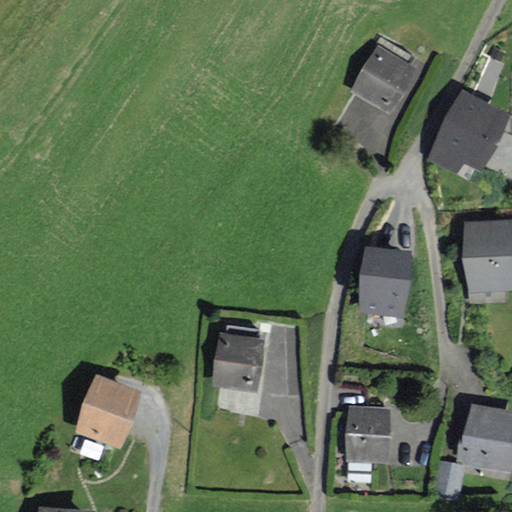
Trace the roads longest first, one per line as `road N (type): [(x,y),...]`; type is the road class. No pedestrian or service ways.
road 1 (residential): [(317,511),(328,359),(346,259),(373,193),(408,170),(442,110)]
road 2 (track): [(500,0),(442,110)]
